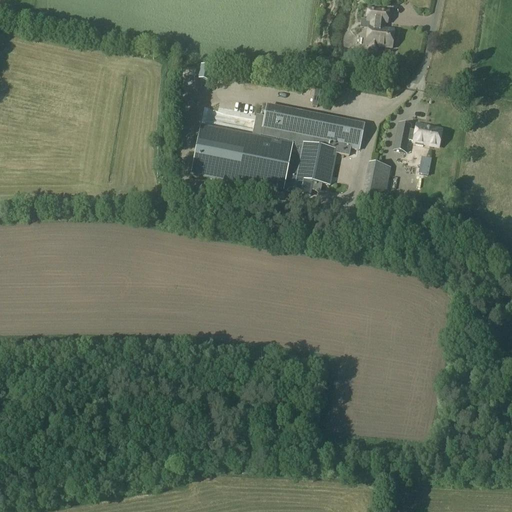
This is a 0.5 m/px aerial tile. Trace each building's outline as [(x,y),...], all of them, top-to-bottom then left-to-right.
[(368,10),(367,22),(371,23),(370,28),(368,28),(367,38),(370,39),(369,51),(377,52),(377,48),(391,49),(393,31),(379,30),(380,24),(387,24),(388,12),(368,10)] [(317,63),(317,67),(321,71),(324,72),(327,70),(328,66),(324,62),(320,61),(317,63)] [(208,84),(211,70),(201,68),(198,81),(208,84)] [(315,92),(315,86),(316,84),(304,82),(303,89),(315,92)] [(315,86),(315,92),(312,107),(317,108),(321,87),(315,86)] [(321,186),(330,187),(336,155),(349,157),(350,150),(359,152),(364,126),(266,107),(264,118),(256,116),(252,136),(200,126),(190,177),(274,193),(274,191),(283,193),(310,199),(311,191),(320,193),(321,186)] [(423,145),(438,148),(441,132),(427,129),(427,128),(417,126),(415,132),(409,131),(410,127),(398,125),(393,151),(405,154),(407,142),(413,143),(415,144),(415,146),(423,147),(423,145)] [(360,205),(382,210),(390,169),(368,165),(360,205)] [(175,194),(176,204),(186,203),(185,193),(175,194)]
